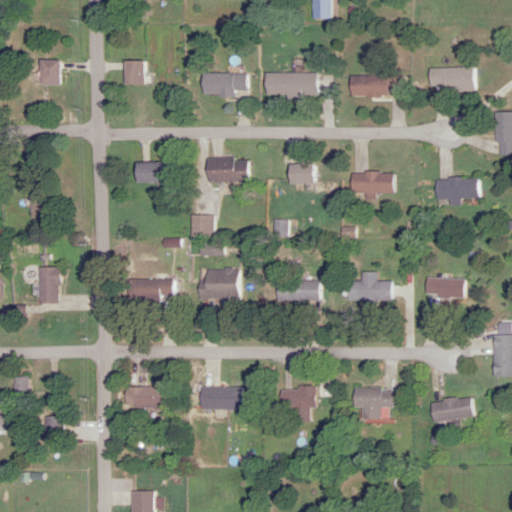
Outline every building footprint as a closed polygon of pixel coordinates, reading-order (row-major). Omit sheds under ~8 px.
[(72,60),(54,60),(54,84),(72,84),(72,60)] [(155,84),(155,61),(135,61),(135,84),(155,84)] [(427,68),(427,90),(471,90),(471,68),(427,68)] [(247,94),(247,73),(199,73),(199,94),(247,94)] [(315,96),(315,73),(263,73),(263,96),(315,96)] [(402,96),(402,76),(348,76),(348,96),(402,96)] [(511,111),(493,111),(493,153),(511,153),(511,111)] [(246,182),(246,158),(205,158),(205,182),(246,182)] [(142,182),(163,182),(163,163),(142,163),(142,182)] [(311,183),(311,163),(285,163),(285,183),(311,183)] [(392,171),(348,172),(348,194),(392,193),(392,171)] [(433,177),(433,198),(447,198),(447,203),(457,203),(457,198),(476,198),(476,177),(433,177)] [(35,219),(54,219),(54,183),(35,183),(35,219)] [(45,303),(65,303),(65,267),(45,267),(45,303)] [(239,300),(239,269),(199,269),(199,300),(239,300)] [(464,278),(423,278),(423,297),(464,297),(464,278)] [(142,297),(179,297),(179,280),(142,280),(142,297)] [(273,281),(273,301),(319,301),(319,281),(273,281)] [(389,301),(389,281),(345,281),(345,301),(389,301)] [(491,376),(511,376),(511,335),(491,335),(491,376)] [(35,378),(19,378),(19,397),(35,397),(35,378)] [(243,387),(205,387),(205,409),(243,409),(243,387)] [(313,408),(313,388),(278,387),(278,408),(291,408),(291,421),(307,421),(307,408),(313,408)] [(133,407),(178,407),(178,388),(133,388),(133,407)] [(350,389),(350,407),(359,407),(359,419),(378,419),(378,408),(391,408),(391,389),(350,389)] [(471,418),(470,399),(428,401),(429,420),(471,418)] [(70,416),(53,416),(53,440),(70,440),(70,416)] [(139,491),(138,511),(162,511),(162,491),(139,491)]
